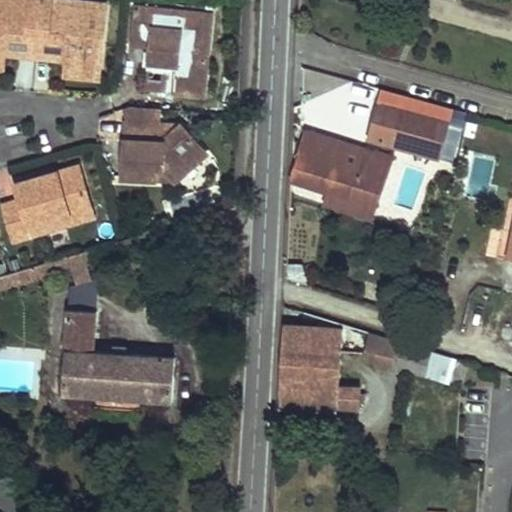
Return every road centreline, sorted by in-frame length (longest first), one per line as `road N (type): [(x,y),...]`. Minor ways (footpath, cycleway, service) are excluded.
road 1 (tertiary): [(249,511),(262,223)]
road 2 (tertiary): [(274,0),(262,223)]
